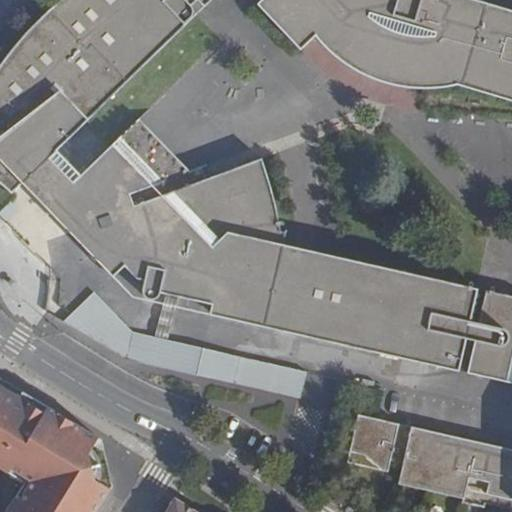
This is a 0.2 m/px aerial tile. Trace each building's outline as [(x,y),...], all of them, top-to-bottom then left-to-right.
[(265,168),(261,158),(188,175),(145,185),(109,149),(85,124),(106,103),(211,0),(59,0),(52,6),(41,16),(30,27),(16,42),(6,55),(0,63),(0,183),(6,189),(13,195),(23,184),(37,171),(61,195),(50,206),(73,229),(116,273),(126,262),(139,276),(145,277),(143,286),(142,288),(142,290),(142,292),(144,295),(146,298),(148,299),(150,300),(153,300),(156,300),(159,298),(161,296),(162,295),(163,292),(215,304),(213,312),(306,334),(460,370),(467,339),(477,341),(470,372),(511,381),(511,295),(488,290),(481,321),(472,319),(478,288),(284,244),(286,234),(279,232),(276,206),(273,193),(269,181),(265,168)] [(511,10),(472,0),(255,0),(251,4),(296,51),(311,36),(332,59),(511,107),(511,10)] [(386,86),(383,105),(417,110),(420,91),(386,86)] [(136,122),(109,149),(145,185),(188,175),(136,122)] [(132,332),(92,292),(62,321),(126,361),(299,398),(305,373),(306,371),(132,332)] [(97,511),(112,488),(96,478),(90,453),(100,438),(0,376),(0,467),(24,482),(5,511),(97,511)] [(350,453),(359,455),(375,469),(401,474),(399,485),(464,498),(464,502),(489,507),(490,503),(511,508),(510,511),(511,511),(511,448),(395,424),(357,417),(350,453)] [(359,455),(350,453),(348,465),(375,469),(359,455)] [(197,511),(175,499),(167,511),(197,511)]
